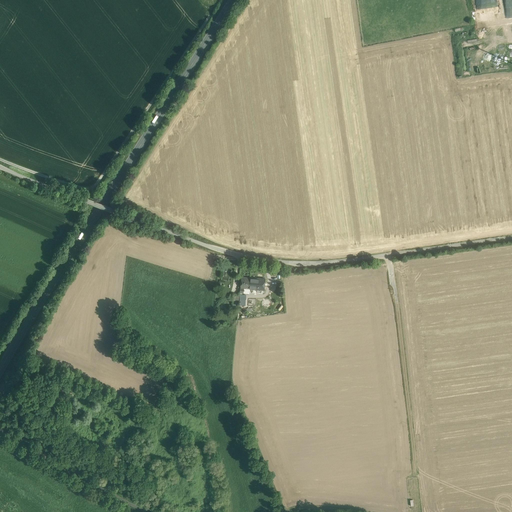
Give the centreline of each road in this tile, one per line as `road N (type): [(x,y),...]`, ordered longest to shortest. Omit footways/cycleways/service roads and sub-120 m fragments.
road 1 (track): [(0,164),(226,249),(288,261),(511,236)]
road 2 (primary): [(233,0),(0,371)]
road 3 (track): [(0,158),(48,177),(97,180),(211,15)]
road 4 (track): [(388,253),(414,462)]
road 5 (track): [(148,511),(0,431)]
